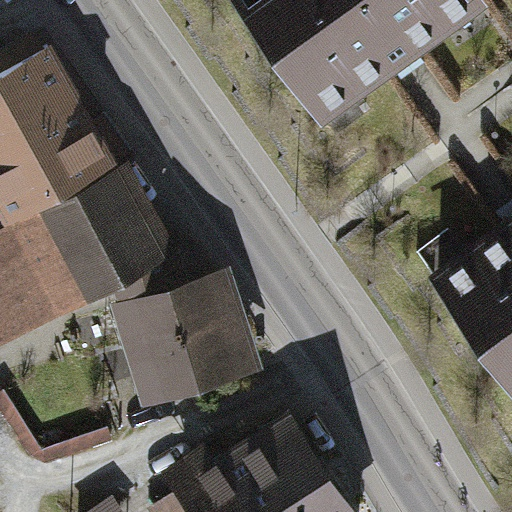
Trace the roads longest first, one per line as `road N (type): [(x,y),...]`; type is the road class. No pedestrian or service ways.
road 1 (secondary): [(102,0),(348,357)]
road 2 (residential): [(348,357),(24,488)]
road 3 (secondary): [(348,357),(452,511)]
